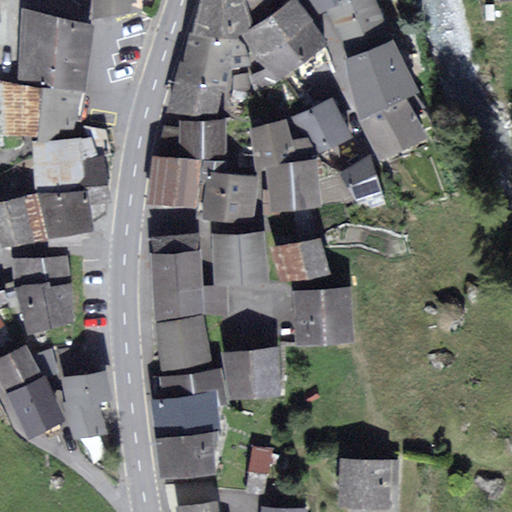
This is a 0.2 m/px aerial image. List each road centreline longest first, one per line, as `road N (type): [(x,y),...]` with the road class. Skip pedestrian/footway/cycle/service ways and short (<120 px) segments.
road 1 (tertiary): [(185,0),(140,135),(124,271),(146,501)]
road 2 (residential): [(146,501),(102,486),(14,420),(0,393)]
